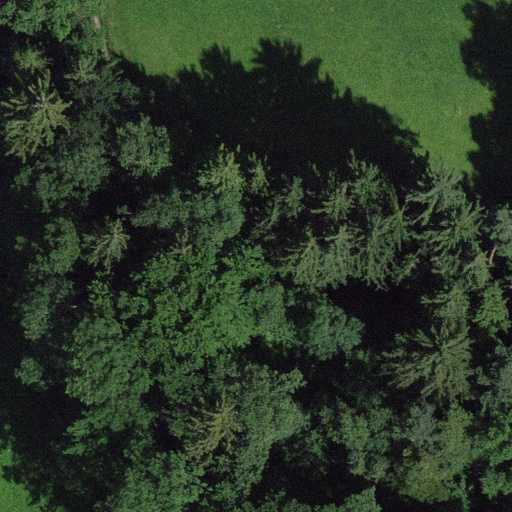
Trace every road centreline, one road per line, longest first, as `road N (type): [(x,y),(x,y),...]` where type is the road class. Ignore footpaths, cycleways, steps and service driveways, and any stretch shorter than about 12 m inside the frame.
road 1 (track): [(81,0),(90,35),(282,388),(370,511)]
road 2 (track): [(193,227),(328,336),(511,381)]
